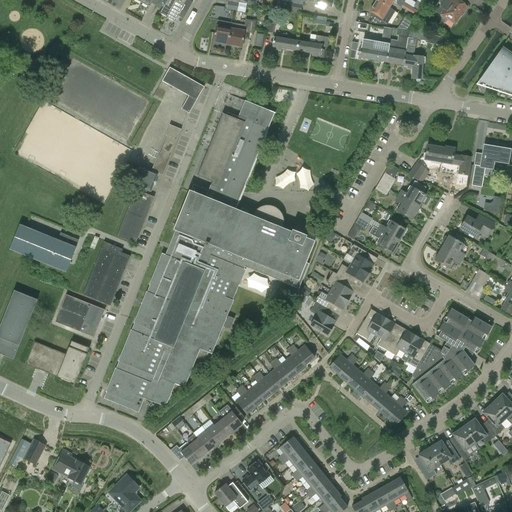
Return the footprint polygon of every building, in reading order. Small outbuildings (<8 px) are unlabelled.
[(165,0),(158,13),(165,17),(175,0),(165,0)] [(191,2),(187,0),(175,0),(165,17),(173,22),(177,16),(182,19),(191,2)] [(238,11),(239,2),(228,0),(226,9),(238,11)] [(331,0),(311,0),(321,3),(319,10),(329,13),(331,7),(329,6),(331,0)] [(395,12),(389,8),(376,0),(376,1),(375,0),(371,8),(372,8),(369,12),(371,13),(369,15),(372,17),(369,23),(376,24),(386,25),(395,12)] [(441,0),(439,3),(439,5),(435,12),(446,20),(447,19),(454,24),(466,6),(457,0),(441,0)] [(302,4),(281,1),(279,10),(300,14),(302,4)] [(315,16),(314,24),(325,26),(326,18),(315,16)] [(266,32),(272,34),(276,19),(269,18),(266,32)] [(226,44),(230,23),(216,20),(212,41),(226,44)] [(230,23),(226,44),(240,47),(243,32),(252,34),(256,21),(245,20),(244,25),(230,23)] [(385,62),(402,65),(404,55),(405,55),(405,50),(406,46),(407,38),(408,30),(397,28),(395,36),(398,36),(397,41),(389,39),(388,44),(388,47),(387,52),(385,62)] [(428,40),(429,34),(417,32),(408,30),(407,38),(416,40),(420,40),(425,41),(427,42),(428,40)] [(263,35),(256,34),(254,45),(261,46),(263,35)] [(281,48),(296,50),(297,41),(289,39),(289,38),(287,35),(283,34),(279,36),(279,38),(273,37),(272,42),(271,42),(267,52),(274,54),(275,50),(280,51),(281,48)] [(297,41),(296,50),(311,53),(310,56),(316,57),(316,60),(323,61),(323,50),(321,49),(321,46),(327,47),(329,37),(315,35),(314,43),(297,41)] [(380,61),(385,62),(387,52),(388,47),(388,44),(362,40),(361,47),(360,47),(358,57),(374,60),(374,63),(378,63),(380,61)] [(415,47),(406,46),(405,50),(405,55),(404,55),(402,65),(406,65),(406,68),(411,69),(410,78),(420,79),(422,57),(413,56),(415,47)] [(511,96),(511,56),(501,49),(475,84),(511,96)] [(188,113),(195,101),(202,87),(168,67),(160,81),(188,97),(181,109),(188,113)] [(54,98),(133,142),(139,132),(149,138),(164,112),(148,103),(142,113),(69,72),(54,98)] [(282,217),(281,216),(281,215),(280,214),(280,213),(279,212),(278,212),(278,211),(277,210),(276,209),(275,208),(274,208),(272,207),(270,206),(269,206),(268,206),(265,206),(264,206),(263,206),(262,206),(260,207),(258,208),(257,208),(255,210),(253,212),(252,213),(251,214),(251,216),(234,209),(273,113),(243,101),(236,120),(221,114),(196,176),(211,182),(207,190),(193,185),(190,191),(188,190),(172,230),(174,231),(164,255),(161,253),(104,392),(105,393),(103,399),(138,413),(143,399),(161,406),(166,404),(174,385),(183,388),(198,350),(210,355),(245,268),(298,290),(308,264),(305,263),(314,241),(306,238),(307,237),(290,230),(290,232),(281,228),(282,226),(282,225),(282,224),(282,222),(282,221),(282,219),(282,218),(282,217)] [(161,176),(180,130),(169,125),(150,171),(137,165),(131,179),(128,178),(126,182),(149,192),(152,185),(154,186),(155,181),(154,180),(157,174),(161,176)] [(456,177),(457,174),(466,176),(469,158),(460,156),(459,157),(452,155),(453,149),(443,147),(443,149),(426,146),(423,160),(430,162),(430,163),(439,165),(439,163),(450,165),(448,175),(456,177)] [(494,148),(483,146),(479,166),(474,165),(470,185),(480,187),(484,167),(491,168),(492,161),(506,163),(508,150),(508,149),(494,147),(494,148)] [(416,180),(417,179),(421,183),(428,173),(415,163),(407,174),(416,180)] [(381,179),(392,185),(395,179),(384,173),(381,179)] [(392,185),(381,179),(378,184),(389,191),(392,185)] [(425,196),(422,194),(426,188),(415,181),(411,188),(410,187),(406,194),(401,191),(398,196),(418,208),(425,196)] [(389,191),(378,184),(374,189),(386,196),(389,191)] [(135,244),(153,197),(134,190),(116,236),(135,244)] [(418,208),(398,196),(395,201),(400,204),(396,211),(411,220),(418,208)] [(361,213),(357,218),(369,225),(372,219),(361,213)] [(478,224),(465,216),(458,229),(473,238),(477,232),(486,237),(493,224),(482,218),(478,224)] [(369,225),(357,218),(354,224),(365,230),(369,225)] [(380,225),(377,230),(398,242),(405,230),(390,221),(386,228),(380,225)] [(64,272),(76,241),(58,233),(55,241),(17,226),(8,250),(64,272)] [(395,247),(398,242),(377,230),(372,227),(368,234),(379,240),(376,245),(390,254),(391,254),(393,255),(397,248),(395,247)] [(443,242),(440,248),(460,260),(463,255),(457,252),(462,245),(447,236),(444,236),(442,240),(443,242)] [(100,249),(82,295),(110,306),(126,265),(129,257),(120,253),(122,250),(121,249),(110,245),(105,243),(103,242),(100,249)] [(350,264),(368,274),(371,269),(370,268),(373,264),(362,258),(366,253),(353,245),(344,260),(350,264)] [(460,260),(440,248),(433,260),(448,269),(452,261),(458,265),(460,260)] [(368,274),(350,264),(348,269),(341,265),(335,274),(332,272),(349,282),(352,277),(362,283),(364,279),(365,279),(368,274)] [(478,270),(472,281),(483,287),(490,276),(478,270)] [(349,282),(332,272),(326,282),(333,286),(330,291),(347,301),(350,296),(352,292),(342,286),(345,280),(348,282),(349,282)] [(511,290),(505,286),(503,291),(508,294),(504,302),(500,309),(510,316),(511,312),(511,290)] [(0,354),(13,360),(37,300),(13,291),(0,323),(0,354)] [(347,301),(330,291),(327,296),(321,292),(315,302),(328,309),(331,304),(341,310),(344,306),(347,301)] [(297,298),(289,303),(296,313),(306,296),(300,293),(297,298)] [(104,310),(65,295),(54,322),(93,337),(104,310)] [(328,309),(315,302),(309,312),(316,315),(310,325),(327,335),(333,325),(335,321),(325,315),(328,309)] [(423,355),(416,368),(411,376),(416,382),(412,385),(426,404),(474,366),(467,358),(471,352),(475,354),(491,328),(474,318),(471,322),(450,309),(435,336),(445,342),(439,353),(438,353),(428,347),(423,355)] [(375,336),(385,319),(380,316),(376,314),(370,324),(364,320),(356,334),(366,339),(370,333),(375,336)] [(376,345),(386,351),(393,338),(388,334),(394,324),(390,322),(390,321),(385,319),(375,336),(380,339),(376,345)] [(404,353),(405,353),(414,336),(409,333),(405,331),(399,341),(393,338),(386,351),(396,357),(400,350),(404,353)] [(406,362),(416,368),(423,355),(417,352),(423,341),(419,339),(414,336),(405,353),(404,353),(400,359),(406,362)] [(68,347),(65,354),(34,342),(25,364),(56,377),(55,377),(74,384),(89,348),(71,341),(69,347),(68,347)] [(293,345),(290,347),(304,365),(314,357),(304,345),(297,350),(293,345)] [(291,355),(286,359),(297,373),(306,367),(304,365),(290,347),(287,350),(291,355)] [(339,375),(355,357),(351,354),(347,359),(341,354),(330,366),(339,375)] [(358,360),(355,357),(339,375),(338,376),(347,383),(358,369),(354,365),(358,360)] [(277,358),(273,361),(289,380),(297,373),(286,359),(281,363),(277,358)] [(274,369),(269,373),(280,387),(289,380),(273,361),(270,363),(274,369)] [(354,390),(371,371),(367,368),(363,373),(358,369),(347,383),(354,390)] [(374,374),(371,371),(354,390),(363,397),(375,383),(370,379),(374,374)] [(260,372),(256,374),(272,394),(280,387),(269,373),(264,377),(260,372)] [(257,382),(252,387),(264,401),(272,394),(256,374),(253,377),(257,382)] [(371,404),(387,385),(384,383),(380,388),(375,383),(363,397),(371,404)] [(243,385),(239,388),(255,407),(264,401),(252,387),(247,391),(243,385)] [(390,388),(387,385),(371,404),(379,411),(391,398),(386,393),(390,388)] [(255,407),(239,388),(236,390),(241,396),(235,400),(246,414),(255,407)] [(492,403),(506,418),(511,412),(511,400),(509,403),(502,394),(492,403)] [(209,401),(206,396),(197,403),(201,408),(209,401)] [(387,418),(403,400),(400,397),(396,402),(391,398),(379,411),(387,418)] [(406,402),(403,400),(387,418),(396,425),(407,412),(402,407),(406,402)] [(201,408),(197,403),(188,410),(192,415),(201,408)] [(490,421),(486,425),(495,437),(504,429),(500,424),(506,418),(492,403),(482,413),(490,421)] [(220,414),(223,418),(233,431),(242,424),(231,411),(228,407),(220,414)] [(192,415),(188,410),(180,417),(184,422),(192,415)] [(180,417),(171,423),(175,428),(173,430),(175,433),(186,424),(184,422),(180,417)] [(223,418),(214,425),(225,438),(233,431),(223,418)] [(495,437),(486,425),(481,428),(474,419),(463,427),(475,443),(482,438),(485,443),(495,437)] [(214,425),(206,432),(216,444),(225,438),(214,425)] [(216,444),(206,432),(202,426),(194,433),(195,434),(196,436),(196,437),(208,451),(216,444)] [(479,449),(475,443),(463,427),(452,434),(459,444),(454,447),(464,461),(469,458),(468,456),(479,449)] [(188,443),(200,458),(203,456),(208,451),(196,437),(196,436),(195,434),(188,440),(188,443)] [(277,458),(280,461),(299,446),(292,437),(279,448),(283,453),(277,458)] [(0,466),(11,444),(0,438),(0,466)] [(23,459),(36,465),(46,446),(33,439),(23,459)] [(498,439),(493,443),(502,454),(507,450),(498,439)] [(429,448),(440,465),(447,460),(450,465),(460,460),(452,447),(446,450),(441,441),(429,448)] [(191,465),(200,458),(188,443),(180,450),(176,446),(170,450),(180,461),(184,457),(191,465)] [(288,460),(292,465),(306,454),(299,446),(280,461),(283,465),(288,460)] [(440,465),(429,448),(418,455),(424,464),(419,467),(427,480),(436,474),(432,469),(440,465)] [(83,486),(81,484),(89,468),(69,457),(71,455),(63,451),(53,470),(73,481),(70,486),(80,491),(83,486)] [(291,475),(294,478),(313,463),(306,454),(292,465),(297,471),(291,475)] [(247,470),(250,474),(242,481),(249,490),(257,483),(258,484),(269,475),(257,461),(247,470)] [(464,462),(459,466),(466,476),(471,472),(464,462)] [(302,477),(306,482),(320,471),(313,463),(294,478),(296,482),(302,477)] [(304,492),(307,495),(326,480),(320,471),(306,482),(310,487),(304,492)] [(125,478),(124,476),(118,483),(119,484),(114,488),(116,490),(116,497),(114,498),(127,511),(128,511),(139,501),(133,495),(133,492),(138,488),(133,482),(134,481),(130,477),(128,478),(127,476),(125,478)] [(389,483),(398,499),(404,496),(408,502),(412,499),(400,477),(389,483)] [(315,494),(320,500),(333,488),(326,480),(307,495),(310,499),(315,494)] [(224,507),(232,501),(239,509),(247,502),(232,483),(227,487),(225,485),(214,494),(224,507)] [(392,502),(398,499),(389,483),(380,489),(392,511),(396,509),(392,502)] [(444,491),(448,498),(457,493),(453,486),(444,491)] [(318,509),(320,511),(321,511),(339,498),(340,497),(333,488),(320,500),(324,505),(318,509)] [(389,511),(392,511),(380,489),(370,494),(379,510),(385,506),(388,511),(389,511)] [(374,511),(379,510),(370,494),(361,499),(362,501),(368,511),(374,511)] [(339,498),(321,511),(327,511),(329,511),(341,511),(347,508),(339,498)] [(368,511),(362,501),(351,507),(353,511),(368,511)] [(479,511),(474,502),(466,506),(467,508),(468,511),(462,511),(461,509),(454,511),(479,511)] [(508,511),(504,502),(496,506),(499,511),(497,511),(508,511)]
